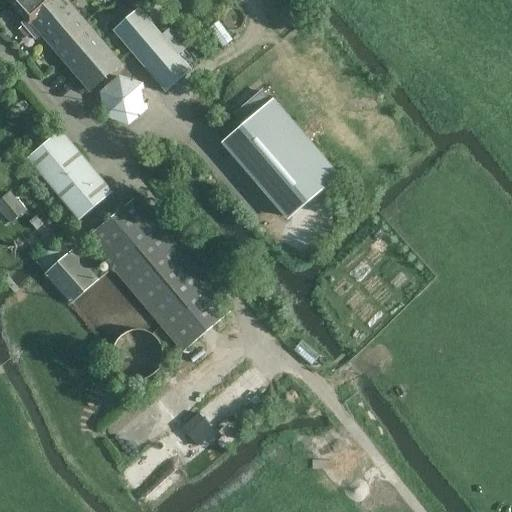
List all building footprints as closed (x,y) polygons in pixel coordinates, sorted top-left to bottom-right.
[(66,0),(8,0),(25,20),(21,24),(35,41),(40,37),(89,93),(122,64),(66,0)] [(139,0),(120,0),(130,10),(140,0),(139,0)] [(112,30),(166,94),(192,71),(138,8),(112,30)] [(153,103),(124,70),(96,93),(125,127),(153,103)] [(0,84),(0,103),(9,95),(0,84)] [(242,126),(224,141),(291,218),(337,179),(271,102),(261,91),(233,115),(242,126)] [(78,222),(109,196),(57,135),(26,160),(78,222)] [(12,191),(0,200),(0,207),(11,221),(26,208),(12,191)] [(230,311),(136,199),(88,240),(181,353),(230,311)] [(36,216),(29,222),(37,231),(44,225),(36,216)] [(97,281),(71,253),(45,276),(70,304),(97,281)] [(155,345),(155,340),(153,336),(151,331),(147,326),(143,323),(139,321),(130,319),(126,319),(121,320),(116,322),(112,325),(108,330),(106,333),(103,339),(103,344),(104,353),(106,357),(109,362),(113,366),(117,368),(127,371),(134,371),(138,369),(146,365),(149,362),(152,357),(154,352),(155,345)]
